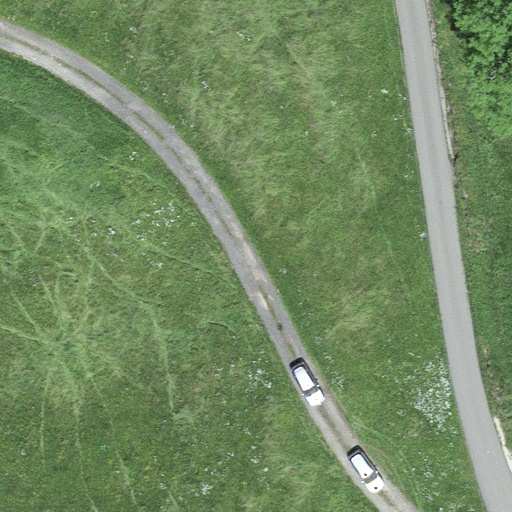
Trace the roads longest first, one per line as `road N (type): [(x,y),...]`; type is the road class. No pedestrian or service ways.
road 1 (track): [(406,511),(186,160),(61,60),(0,41)]
road 2 (residential): [(511,506),(378,0)]
